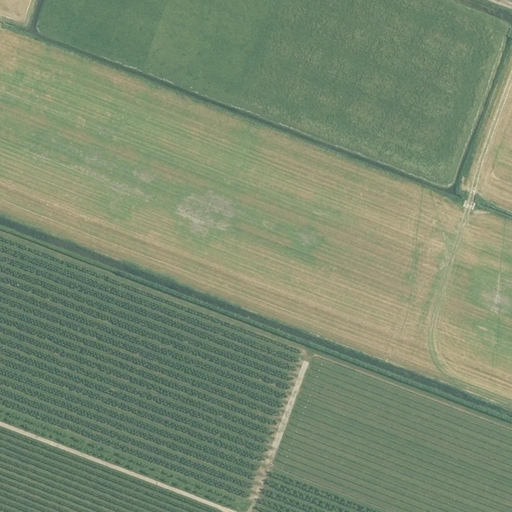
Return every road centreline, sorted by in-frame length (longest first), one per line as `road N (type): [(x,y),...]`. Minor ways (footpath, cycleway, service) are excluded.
road 1 (track): [(0,423),(231,511)]
road 2 (track): [(250,511),(310,349)]
